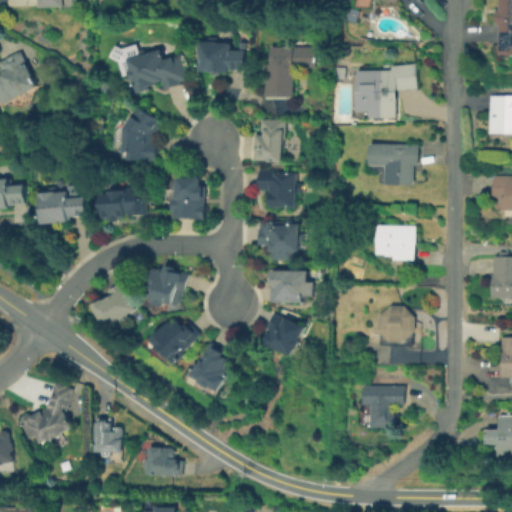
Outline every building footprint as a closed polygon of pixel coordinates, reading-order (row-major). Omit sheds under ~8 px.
[(42,0),(69,0),(69,9),(42,9),(42,0)] [(511,55),(502,55),(502,0),(511,0),(511,55)] [(234,43),(233,51),(242,51),(242,46),(248,46),(247,75),(201,73),(203,42),(234,43)] [(141,53),(165,49),(167,62),(184,59),(188,86),(137,93),(133,63),(141,53)] [(297,98),(270,98),(271,49),(317,49),(317,68),(297,68),(297,98)] [(25,52),(43,89),(7,108),(0,94),(0,75),(5,73),(1,65),(25,52)] [(403,70),(403,66),(420,66),(420,91),(400,91),(400,119),(356,119),(356,70),(403,70)] [(511,135),(493,135),(494,97),(511,97),(511,135)] [(118,125),(134,125),(134,111),(145,111),(161,121),(161,139),(164,139),(165,162),(127,163),(119,149),(118,125)] [(263,162),(256,162),(256,136),(263,136),(263,121),(288,121),(288,162),(263,162)] [(374,166),(374,145),(421,145),(420,187),(387,187),(387,166),(374,166)] [(271,192),(263,192),(264,172),(301,174),(299,210),(271,209),(271,192)] [(511,176),(511,213),(505,213),(506,201),(495,201),(495,176),(511,176)] [(0,178),(14,178),(15,186),(29,185),(31,209),(0,211),(0,178)] [(178,179),(201,180),(209,191),(208,222),(178,221),(178,179)] [(104,193),(141,188),(143,199),(149,198),(152,215),(107,221),(104,193)] [(70,193),(70,199),(86,197),(88,214),(72,216),(73,222),(45,226),(41,197),(70,193)] [(268,246),(261,245),(262,222),(303,224),(300,262),(267,260),(268,246)] [(381,225),(419,225),(419,261),(381,261),(381,225)] [(511,258),(511,299),(497,299),(497,258),(511,258)] [(156,269),(168,273),(170,267),(194,275),(182,310),(168,305),(165,313),(144,306),(156,269)] [(307,272),(315,287),(314,302),(301,302),(301,305),(274,304),(275,271),(307,272)] [(96,305),(128,287),(141,310),(109,328),(96,305)] [(381,317),(395,307),(407,307),(419,319),(419,332),(407,343),(392,343),(381,332),(381,317)] [(277,316),(311,328),(300,359),(266,347),(277,316)] [(151,345),(178,319),(197,339),(171,365),(151,345)] [(511,336),(500,336),(501,377),(511,376),(511,336)] [(211,345),(241,361),(220,401),(190,384),(211,345)] [(23,426),(27,412),(43,417),(46,406),(51,407),(57,386),(77,392),(68,422),(74,424),(71,433),(51,445),(31,439),(23,426)] [(395,407),(395,427),(374,427),(374,407),(366,407),(366,387),(406,387),(406,407),(395,407)] [(511,418),(511,458),(501,458),(501,444),(490,444),(490,430),(501,430),(501,418),(511,418)] [(113,420),(113,429),(124,429),(124,454),(99,454),(99,420),(113,420)] [(0,430),(1,434),(11,432),(18,467),(0,470),(0,430)] [(182,450),(181,467),(186,467),(185,479),(149,476),(151,448),(182,450)] [(0,511),(0,501),(2,501),(2,507),(26,507),(26,505),(45,506),(45,511),(0,511)] [(276,503),(284,506),(282,511),(279,511),(273,510),(276,503)]
